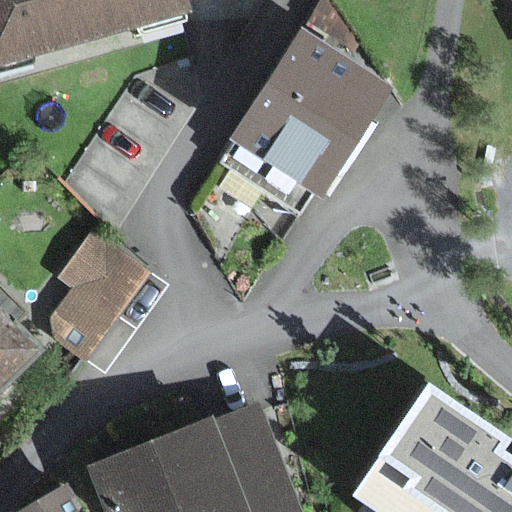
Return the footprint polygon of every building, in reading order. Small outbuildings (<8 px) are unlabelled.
[(160,0),(0,0),(0,67),(167,24),(160,0)] [(222,159),(314,211),(383,103),(300,56),(222,159)] [(96,254),(51,318),(55,341),(85,360),(139,281),(96,254)] [(0,397),(31,371),(0,335),(0,397)] [(290,511),(242,399),(76,470),(93,511),(290,511)] [(510,511),(511,449),(455,409),(380,511),(510,511)] [(75,511),(61,487),(22,511),(75,511)]
